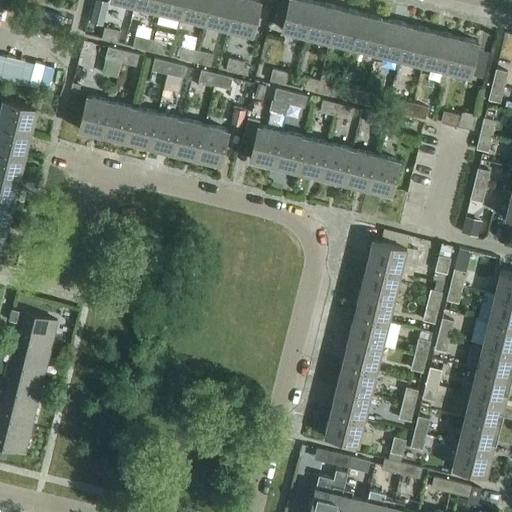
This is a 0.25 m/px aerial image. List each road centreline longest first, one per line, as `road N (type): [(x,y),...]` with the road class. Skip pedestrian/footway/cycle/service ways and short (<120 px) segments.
road 1 (residential): [(253,511),(312,277),(313,242),(281,215),(108,175)]
road 2 (residential): [(108,175),(76,289),(0,272)]
road 3 (residential): [(511,254),(429,233),(454,129)]
road 4 (residential): [(86,0),(71,60),(0,41)]
